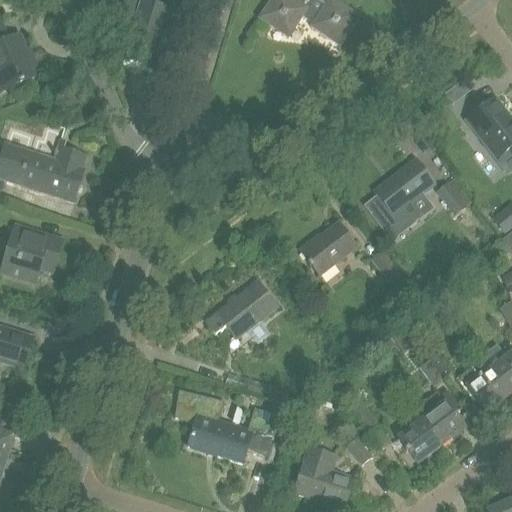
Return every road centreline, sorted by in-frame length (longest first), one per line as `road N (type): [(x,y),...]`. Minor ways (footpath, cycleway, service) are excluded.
road 1 (residential): [(181,122),(282,146),(299,141),(474,4)]
road 2 (tertiary): [(71,485),(167,166)]
road 3 (residential): [(167,166),(131,145),(69,0)]
road 4 (tertiary): [(181,122),(219,0)]
